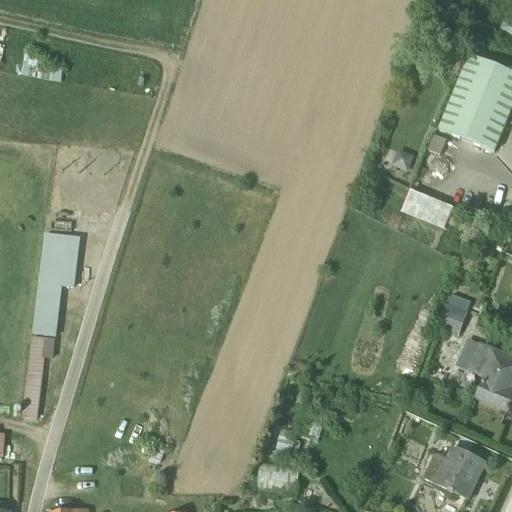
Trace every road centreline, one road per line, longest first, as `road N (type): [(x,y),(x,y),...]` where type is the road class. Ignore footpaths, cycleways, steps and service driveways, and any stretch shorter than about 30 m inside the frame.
road 1 (residential): [(35,511),(142,156)]
road 2 (track): [(142,156),(167,64),(0,22)]
